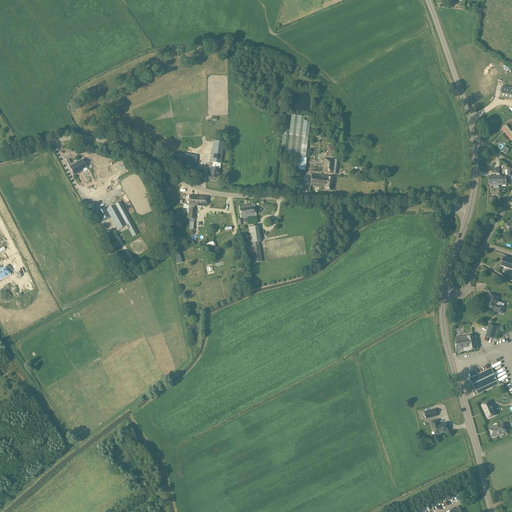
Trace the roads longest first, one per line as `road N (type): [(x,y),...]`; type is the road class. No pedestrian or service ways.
road 1 (unclassified): [(0,158),(87,138),(219,192),(402,199),(469,210)]
road 2 (tertiary): [(442,289),(444,341),(491,511)]
road 3 (tertiary): [(427,0),(472,134)]
road 4 (residential): [(442,289),(466,288),(511,192)]
